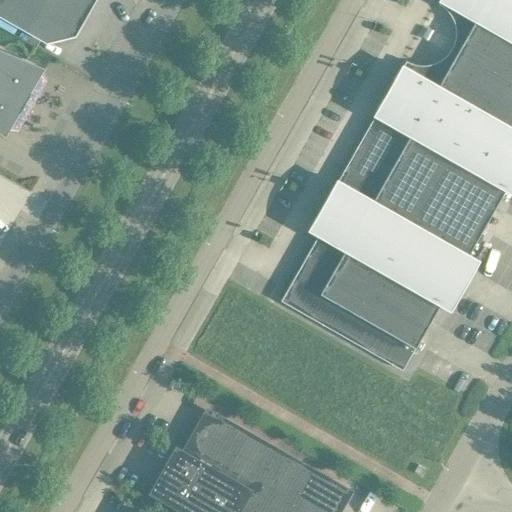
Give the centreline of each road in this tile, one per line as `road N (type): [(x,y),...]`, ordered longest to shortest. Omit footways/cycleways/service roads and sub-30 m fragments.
road 1 (unclassified): [(63,511),(353,0)]
road 2 (secondary): [(0,463),(262,0)]
road 3 (unclassified): [(0,307),(164,0)]
